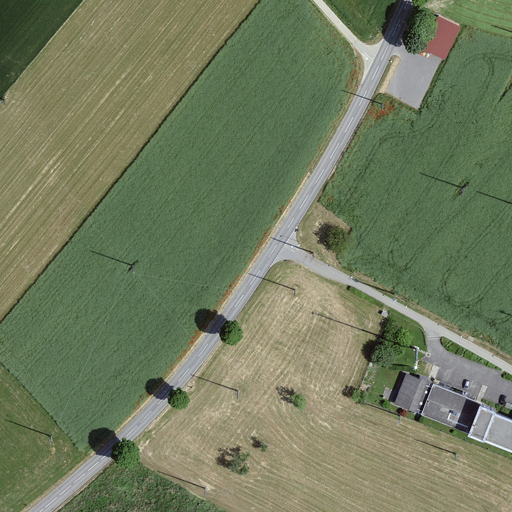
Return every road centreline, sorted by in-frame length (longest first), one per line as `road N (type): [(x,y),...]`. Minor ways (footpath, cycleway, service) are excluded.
road 1 (tertiary): [(39,511),(151,411),(278,242)]
road 2 (tertiary): [(278,242),(352,118),(408,0)]
road 3 (unclassified): [(278,242),(511,370)]
